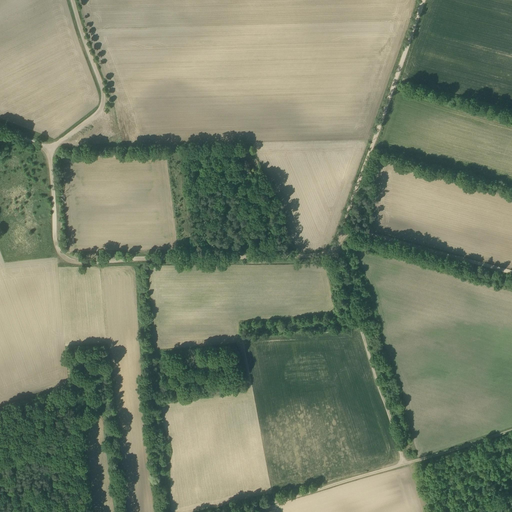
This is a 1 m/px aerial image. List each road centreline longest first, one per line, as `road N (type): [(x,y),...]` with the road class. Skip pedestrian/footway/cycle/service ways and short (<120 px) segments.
road 1 (track): [(0,130),(52,148),(54,238),(69,260),(311,255),(335,247)]
road 2 (track): [(343,228),(425,0)]
road 3 (track): [(405,462),(335,247)]
road 4 (track): [(405,462),(235,511)]
road 5 (unclassified): [(52,148),(103,101),(72,0)]
road 6 (track): [(511,273),(343,228)]
